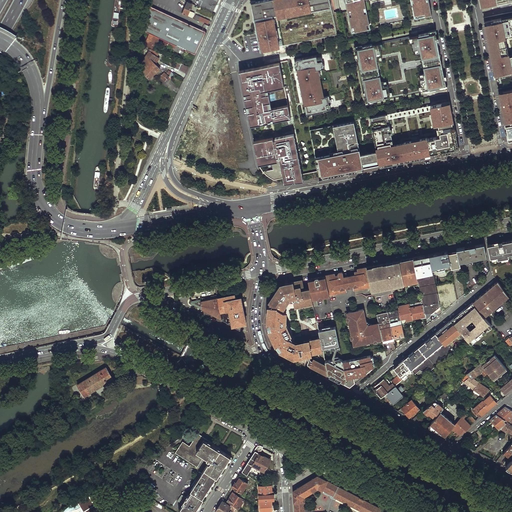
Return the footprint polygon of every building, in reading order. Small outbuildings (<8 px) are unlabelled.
[(260,0),(251,2),(255,20),(261,49),(281,45),(337,34),(331,6),(329,0),(260,0)] [(415,18),(432,15),(428,0),(346,0),(346,1),(347,7),(352,31),(371,27),(413,19),(415,18)] [(187,1),(182,13),(188,15),(188,14),(190,9),(192,3),(187,1)] [(147,5),(145,31),(150,33),(159,38),(167,41),(186,49),(196,54),(207,32),(147,5)] [(196,15),(195,19),(209,26),(210,24),(208,24),(210,21),(196,15)] [(511,15),(484,21),(486,30),(487,36),(497,33),(499,42),(511,39),(511,48),(501,51),(501,54),(500,55),(501,60),(492,62),(494,68),(495,76),(511,72),(511,15)] [(439,86),(446,85),(445,79),(444,79),(443,76),(444,75),(442,64),(427,67),(424,56),(439,53),(437,41),(436,42),(435,38),(436,38),(435,32),(429,33),(429,32),(415,35),(412,36),(414,51),(420,50),(424,70),(419,71),(423,91),(439,87),(439,86)] [(145,44),(154,49),(159,38),(150,33),(145,44)] [(497,33),(487,36),(490,48),(492,62),(501,60),(500,55),(501,54),(501,51),(511,48),(511,39),(499,42),(497,33)] [(414,51),(412,36),(379,42),(380,50),(376,51),(382,84),(387,83),(389,97),(423,91),(419,71),(424,70),(420,50),(414,51)] [(167,44),(167,45),(184,53),(186,49),(167,41),(166,44),(167,44)] [(372,44),(355,47),(366,102),(389,97),(387,83),(382,84),(376,51),(380,50),(379,42),(372,44)] [(151,49),(142,62),(146,66),(148,64),(150,67),(155,63),(153,60),(157,56),(156,55),(157,52),(151,49)] [(440,58),(439,53),(424,56),(427,67),(442,64),(440,58)] [(311,113),(331,109),(330,103),(329,103),(327,96),(324,96),(319,69),(325,68),(325,64),(323,64),(322,56),(317,57),(317,55),(297,59),(297,60),(296,60),(295,60),(295,61),(295,62),(295,65),(296,65),(299,78),(298,78),(299,83),(300,83),(301,89),(300,89),(301,94),(302,93),(306,113),(307,115),(312,114),(311,113)] [(142,70),(150,77),(160,68),(155,63),(150,67),(148,64),(146,66),(142,62),(142,69),(143,70),(142,70)] [(190,67),(179,62),(176,68),(187,73),(190,67)] [(290,117),(279,62),(239,71),(244,94),(245,97),(246,106),(247,106),(248,112),(250,125),(290,117)] [(511,89),(498,92),(501,104),(502,111),(504,110),(507,122),(505,123),(506,130),(508,140),(511,138),(511,89)] [(451,109),(449,102),(430,105),(431,110),(432,115),(434,115),(436,125),(438,124),(439,127),(441,136),(438,136),(428,138),(427,137),(420,138),(420,140),(411,141),(411,140),(404,142),(404,143),(391,145),(390,142),(393,141),(391,132),(388,132),(388,129),(390,129),(389,125),(387,125),(386,119),(388,119),(387,114),(370,118),(376,151),(378,158),(379,165),(392,163),(420,157),(448,152),(459,150),(451,109)] [(430,105),(387,114),(388,119),(431,110),(430,105)] [(314,153),(319,177),(363,169),(362,161),(360,154),(358,143),(354,121),(333,125),(310,130),(314,153)] [(273,137),(254,141),(258,164),(271,161),(273,169),(263,171),(266,175),(270,177),(274,179),(283,178),(284,183),(303,180),(302,174),(294,133),(275,137),(275,139),(273,139),(273,137)] [(376,151),(360,154),(362,161),(378,158),(376,151)] [(490,258),(497,256),(497,259),(508,256),(508,254),(511,253),(511,239),(502,242),(502,240),(501,240),(498,240),(498,241),(498,243),(492,244),(487,245),(490,258)] [(484,243),(456,249),(457,251),(459,261),(473,258),(473,257),(486,254),(484,243)] [(444,266),(445,272),(451,270),(451,268),(448,253),(447,250),(429,254),(432,268),(444,266)] [(448,253),(451,268),(460,266),(459,261),(457,251),(448,253)] [(413,257),(418,279),(422,301),(425,314),(430,312),(430,315),(440,307),(437,293),(432,268),(429,254),(413,257)] [(404,281),(404,282),(418,279),(413,257),(400,260),(404,281)] [(400,260),(367,267),(371,286),(391,282),(391,283),(404,281),(400,260)] [(367,267),(358,269),(360,280),(362,288),(371,286),(367,267)] [(336,273),(325,276),(329,294),(329,295),(347,291),(346,286),(345,283),(360,280),(358,269),(351,270),(350,272),(350,275),(344,276),(344,273),(342,272),(339,273),(339,275),(336,275),(336,273)] [(325,276),(308,279),(310,289),(312,298),(329,294),(325,276)] [(284,284),(285,285),(283,285),(282,285),(280,287),(279,288),(277,291),(276,291),(274,294),(275,294),(273,298),(272,297),(270,300),(271,301),(270,302),(269,305),(268,314),(268,321),(268,323),(268,324),(269,329),(276,345),(277,345),(280,349),(296,358),(296,357),(299,358),(298,359),(305,363),(308,357),(309,360),(308,363),(308,364),(310,365),(328,375),(326,365),(313,359),(312,360),(310,359),(309,355),(310,352),(318,351),(323,350),(323,349),(321,339),(320,337),(304,340),(305,344),(302,345),(289,338),(290,337),(291,335),(285,321),(286,321),(287,311),(284,311),(282,310),(289,300),(293,299),(295,306),(313,302),(312,298),(310,289),(307,289),(305,290),(303,280),(295,282),(292,282),(292,283),(288,284),(288,283),(284,284)] [(362,288),(360,280),(345,283),(346,286),(352,284),(353,290),(362,288)] [(498,281),(472,302),(484,317),(509,296),(498,281)] [(437,293),(440,307),(449,299),(448,291),(437,293)] [(237,296),(236,292),(218,296),(222,320),(234,325),(240,329),(242,328),(242,326),(243,325),(243,323),(248,322),(242,295),(237,296)] [(200,299),(191,301),(191,303),(204,310),(222,320),(218,296),(217,296),(217,295),(211,296),(211,298),(202,300),(200,299)] [(409,303),(412,319),(426,316),(425,314),(422,301),(409,303)] [(465,337),(472,345),(493,328),(484,317),(472,302),(457,315),(467,326),(461,332),(462,333),(463,332),(467,336),(465,337)] [(398,306),(399,309),(401,319),(406,318),(406,321),(412,320),(412,319),(409,303),(398,306)] [(382,338),(379,322),(372,324),(372,323),(368,324),(369,327),(364,328),(363,324),(366,323),(363,309),(348,312),(347,313),(348,315),(350,317),(350,319),(349,320),(350,324),(351,324),(351,325),(350,326),(351,330),(351,333),(354,335),(354,338),(352,338),(353,343),(355,344),(363,343),(367,342),(367,341),(368,340),(369,341),(374,340),(373,339),(376,338),(378,340),(382,338)] [(388,311),(394,338),(394,341),(399,340),(399,337),(404,336),(401,319),(399,309),(388,311)] [(382,338),(383,343),(389,342),(388,339),(394,338),(388,311),(377,314),(379,322),(382,338)] [(457,315),(450,320),(461,332),(467,326),(457,315)] [(458,329),(450,320),(435,333),(442,341),(458,329)] [(130,338),(143,345),(144,343),(150,347),(153,342),(134,332),(130,338)] [(435,333),(419,346),(426,355),(443,342),(442,341),(435,333)] [(411,353),(403,359),(406,363),(410,369),(426,355),(419,346),(411,353)] [(482,365),(492,378),(495,375),(496,376),(498,375),(499,375),(500,375),(501,374),(501,373),(501,372),(503,371),(503,370),(506,367),(495,354),(490,358),(490,359),(488,361),(487,360),(482,365)] [(480,362),(467,373),(469,376),(472,378),(481,371),(485,376),(487,375),(489,378),(489,380),(496,389),(499,386),(496,382),(493,379),(492,378),(482,365),(480,362)] [(406,369),(402,372),(396,365),(393,367),(398,373),(399,375),(403,379),(412,371),(410,369),(406,363),(403,365),(406,369)] [(106,367),(78,384),(84,395),(113,378),(106,367)] [(393,367),(389,371),(394,376),(398,373),(393,367)] [(467,373),(461,378),(465,383),(474,389),(479,382),(472,378),(469,376),(467,373)] [(383,378),(373,387),(381,397),(385,394),(398,382),(403,379),(399,375),(391,381),(392,383),(389,385),(383,378)] [(500,388),(505,393),(507,390),(508,391),(511,389),(511,388),(511,377),(508,381),(506,383),(500,388)] [(0,381),(0,393),(4,391),(3,390),(8,387),(4,380),(0,381)] [(398,382),(385,394),(384,396),(390,403),(393,403),(406,391),(405,390),(401,394),(400,392),(397,389),(395,387),(400,383),(398,382)] [(479,382),(474,389),(484,396),(489,390),(490,389),(479,382)] [(445,391),(440,396),(443,400),(448,395),(445,391)] [(490,396),(483,402),(489,408),(495,404),(498,402),(496,399),(497,397),(493,393),(489,395),(490,396)] [(451,399),(460,405),(462,403),(453,396),(451,399)] [(411,399),(402,407),(409,416),(419,408),(411,399)] [(441,403),(435,399),(423,409),(428,414),(430,413),(435,417),(440,411),(443,407),(440,404),(441,403)] [(483,401),(472,409),(479,417),(484,413),(489,408),(483,402),(483,401)] [(511,416),(511,410),(505,407),(500,411),(496,415),(507,421),(510,423),(510,424),(511,424),(511,420),(510,418),(511,416)] [(455,424),(440,411),(435,417),(427,426),(445,435),(452,428),(455,424)] [(420,412),(412,418),(417,421),(423,416),(420,412)] [(52,413),(46,418),(49,421),(54,416),(52,413)] [(452,428),(461,435),(471,426),(470,426),(463,418),(465,415),(464,414),(455,424),(452,428)] [(507,421),(496,415),(493,417),(490,419),(498,429),(500,427),(507,421)] [(510,423),(507,421),(500,427),(505,431),(506,430),(511,433),(511,424),(510,424),(510,423)] [(187,497),(184,504),(183,505),(193,511),(194,511),(204,497),(203,496),(216,476),(217,477),(231,456),(220,449),(211,443),(212,441),(206,437),(199,433),(191,445),(184,441),(177,452),(198,466),(204,456),(206,457),(206,458),(210,461),(211,460),(213,461),(211,464),(210,463),(203,474),(201,472),(196,480),(198,481),(187,497)] [(242,471),(247,474),(253,465),(259,453),(261,450),(262,450),(264,448),(263,447),(261,446),(260,446),(259,446),(258,446),(257,446),(257,447),(247,462),(242,471)] [(259,453),(253,465),(264,471),(267,467),(272,460),(259,453)] [(232,486),(241,492),(247,482),(238,476),(234,483),(232,486)] [(295,511),(311,511),(311,509),(307,509),(306,495),(318,487),(364,511),(387,511),(318,476),(306,484),(294,491),(295,511)] [(259,485),(260,500),(272,499),(274,499),(274,493),(272,493),(272,485),(270,485),(264,485),(259,485)] [(235,489),(227,500),(238,508),(242,503),(244,500),(246,496),(235,489)] [(87,493),(71,503),(75,510),(79,507),(82,511),(90,511),(88,508),(94,504),(87,493)] [(184,504),(187,497),(183,494),(178,500),(184,504)] [(259,500),(259,511),(268,511),(272,511),(272,499),(260,500),(259,500)] [(164,504),(155,500),(153,503),(161,508),(164,504)] [(219,506),(216,511),(218,511),(228,511),(227,511),(230,506),(222,501),(219,506)]
